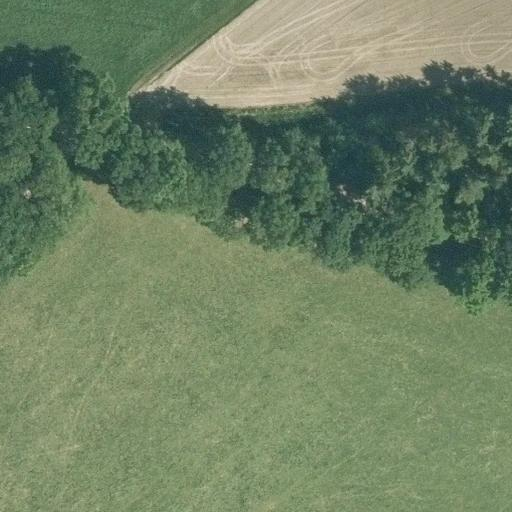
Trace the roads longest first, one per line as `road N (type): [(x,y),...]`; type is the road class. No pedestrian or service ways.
road 1 (track): [(511,241),(126,131),(0,111)]
road 2 (track): [(235,0),(0,221)]
